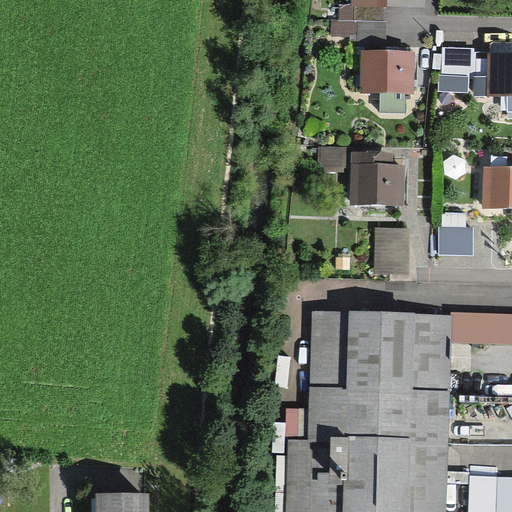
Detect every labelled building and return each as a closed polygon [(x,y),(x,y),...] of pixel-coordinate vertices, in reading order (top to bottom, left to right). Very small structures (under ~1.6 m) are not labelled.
[(344,22),(375,21),(374,2),(343,3),(344,22)] [(481,95),(511,95),(511,57),(511,44),(436,44),(436,78),(481,78),(481,95)] [(404,73),(404,54),(354,54),(354,95),(400,94),(400,73),(404,73)] [(408,105),(384,105),(384,118),(408,118),(408,105)] [(351,172),(351,203),(406,204),(406,165),(393,164),(393,152),(366,152),(366,146),(322,145),(321,171),(351,172)] [(496,171),(475,171),(476,209),(511,207),(511,170),(509,170),(509,163),(496,163),(496,171)] [(472,226),(439,227),(439,256),(473,256),(472,226)] [(409,228),(376,228),(376,273),(409,273),(409,228)] [(453,315),(313,313),(308,440),(288,441),(286,511),(447,511),(448,475),(450,369),(451,343),(511,344),(511,312),(453,312),(453,315)] [(511,511),(511,476),(471,475),(469,511),(511,511)] [(94,496),(94,511),(147,511),(147,495),(94,496)]
